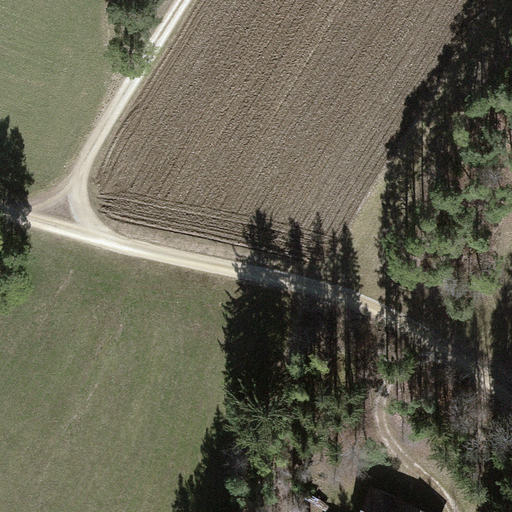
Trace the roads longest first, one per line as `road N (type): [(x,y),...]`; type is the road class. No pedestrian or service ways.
road 1 (track): [(511,404),(373,296),(59,227),(0,205)]
road 2 (track): [(194,0),(59,227)]
